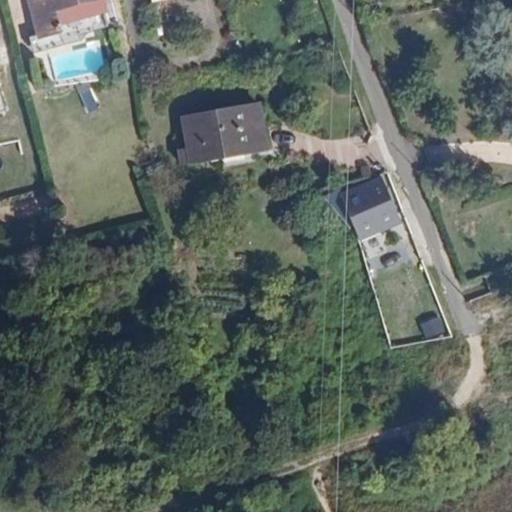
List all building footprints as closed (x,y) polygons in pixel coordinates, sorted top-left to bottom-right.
[(39,38),(31,10),(21,13),(32,53),(63,45),(62,39),(107,26),(99,0),(95,0),(56,11),(62,32),(39,38)] [(28,0),(31,10),(39,38),(62,32),(56,11),(95,0),(28,0)] [(267,150),(259,104),(183,118),(188,150),(178,151),(181,165),(267,150)] [(87,175),(85,166),(67,170),(69,180),(87,175)] [(338,185),(317,194),(342,227),(386,209),(374,175),(361,179),(362,182),(341,191),(338,185)] [(442,316),(424,323),(431,341),(449,334),(442,316)]
